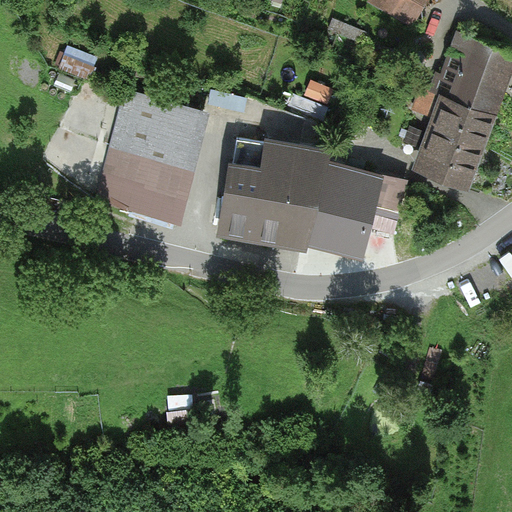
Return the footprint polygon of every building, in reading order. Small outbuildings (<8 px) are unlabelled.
[(427,0),(374,0),(372,5),(415,26),(427,0)] [(511,42),(466,26),(444,86),(504,108),(511,86),(511,42)] [(504,108),(444,86),(416,168),(475,188),(504,108)] [(215,108),(128,87),(102,199),(189,220),(215,108)] [(327,151),(238,137),(224,225),(308,239),(360,253),(375,199),(394,204),(401,180),(327,160),(327,151)]
